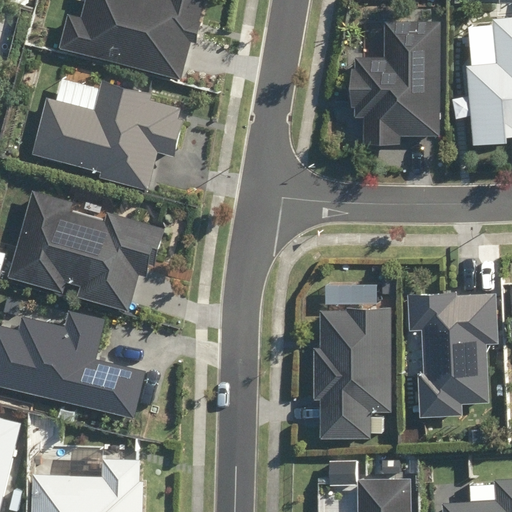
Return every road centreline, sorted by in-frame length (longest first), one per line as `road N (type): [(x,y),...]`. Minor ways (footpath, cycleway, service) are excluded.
road 1 (residential): [(237,511),(243,297),(256,196)]
road 2 (residential): [(511,196),(402,205),(256,196)]
road 3 (residential): [(256,196),(291,0)]
